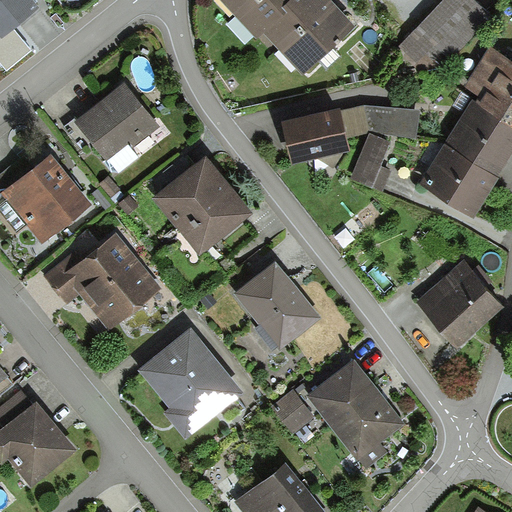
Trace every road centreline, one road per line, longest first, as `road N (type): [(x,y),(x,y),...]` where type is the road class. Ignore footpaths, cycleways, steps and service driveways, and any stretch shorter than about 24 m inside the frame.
road 1 (residential): [(464,439),(216,114),(190,64),(172,0)]
road 2 (residential): [(134,456),(0,299)]
road 3 (residential): [(0,110),(139,0)]
road 4 (residential): [(464,439),(494,377),(511,287)]
